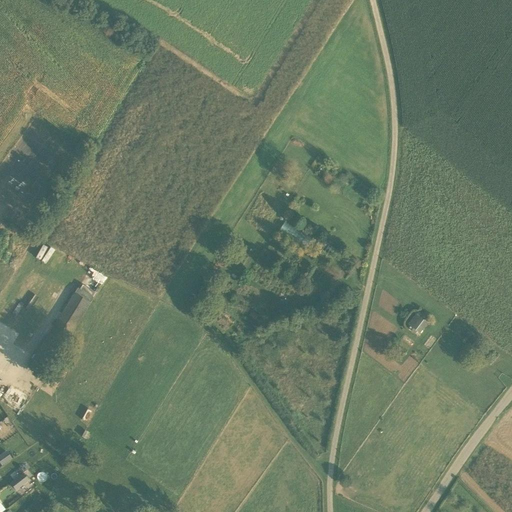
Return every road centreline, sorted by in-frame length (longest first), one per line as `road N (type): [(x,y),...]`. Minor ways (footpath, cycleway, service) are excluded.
road 1 (unclassified): [(370,0),(394,144),(329,462),(330,511)]
road 2 (track): [(329,478),(225,342),(163,297)]
road 3 (unclassified): [(426,511),(511,392)]
